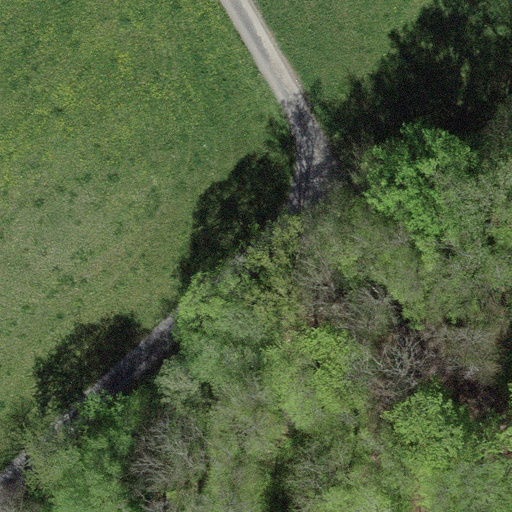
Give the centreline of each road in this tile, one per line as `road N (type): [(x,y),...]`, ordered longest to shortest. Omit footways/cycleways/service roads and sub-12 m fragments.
road 1 (track): [(232,0),(320,152),(307,210),(0,499)]
road 2 (track): [(320,152),(443,325),(511,448)]
